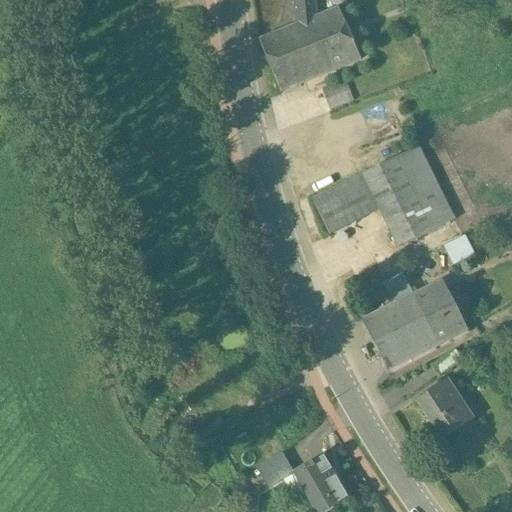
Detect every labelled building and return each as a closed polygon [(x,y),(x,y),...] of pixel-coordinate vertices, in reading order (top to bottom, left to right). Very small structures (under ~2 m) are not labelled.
[(315,5),(295,8),(297,26),(309,21),(317,18),(315,5)] [(317,18),(309,21),(330,72),(360,60),(338,9),(317,18)] [(297,26),(260,41),(282,92),(330,72),(309,21),(297,26)] [(346,82),(324,90),(332,111),(354,102),(346,82)] [(417,148),(362,175),(380,211),(399,248),(453,221),(417,148)] [(362,175),(310,201),(329,236),(380,211),(362,175)] [(464,236),(443,247),(453,267),(474,257),(464,236)] [(402,275),(383,285),(394,307),(413,297),(402,275)] [(442,283),(413,297),(438,345),(467,331),(442,283)] [(394,307),(362,323),(387,371),(438,345),(413,297),(394,307)] [(455,350),(431,366),(438,377),(462,361),(455,350)] [(473,420),(447,381),(427,394),(428,395),(418,402),(442,440),(473,420)] [(295,397),(285,402),(291,416),(301,410),(295,397)] [(324,459),(296,475),(317,511),(326,511),(347,501),(324,459)]
